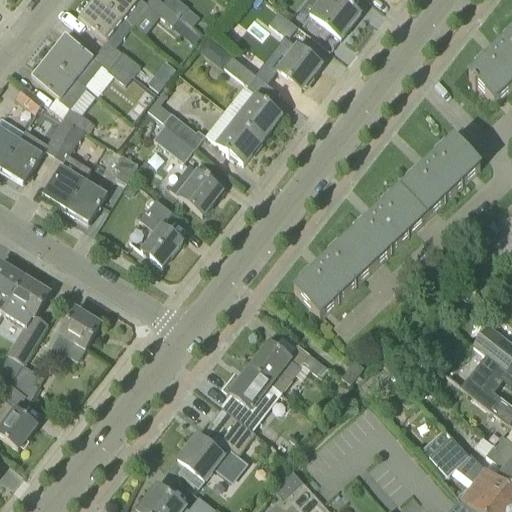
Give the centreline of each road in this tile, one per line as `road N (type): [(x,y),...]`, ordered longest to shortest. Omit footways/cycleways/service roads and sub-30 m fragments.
road 1 (residential): [(186,335),(445,0)]
road 2 (unknown): [(331,341),(499,185),(503,168),(483,143)]
road 3 (residential): [(49,511),(186,335)]
road 4 (residential): [(186,335),(0,212)]
